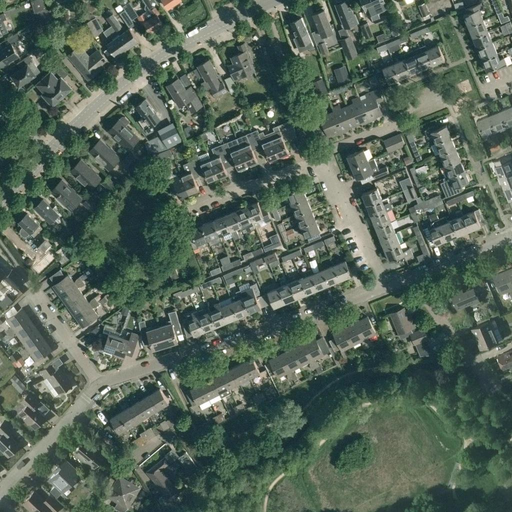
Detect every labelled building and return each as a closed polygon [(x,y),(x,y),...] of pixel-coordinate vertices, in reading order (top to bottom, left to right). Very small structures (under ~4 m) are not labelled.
[(35,0),(32,1),(35,13),(38,25),(51,20),(43,0),(35,0)] [(139,16),(137,17),(142,26),(145,24),(150,32),(163,24),(157,14),(159,13),(155,7),(158,5),(155,0),(142,0),(145,4),(144,9),(146,12),(139,16)] [(163,0),(169,9),(181,0),(163,0)] [(348,0),(336,5),(342,20),(345,28),(358,23),(355,15),(353,15),(348,0)] [(372,0),(361,0),(365,9),(366,10),(368,16),(370,15),(373,22),(375,21),(374,20),(380,18),(378,12),(372,0)] [(383,0),(372,0),(378,12),(387,8),(383,0)] [(137,17),(139,16),(131,3),(124,7),(126,10),(132,20),(137,17)] [(467,14),(463,15),(468,27),(483,20),(479,10),(483,8),(481,3),(471,7),(465,10),(467,14)] [(424,4),(419,6),(423,17),(429,15),(424,4)] [(316,10),(317,12),(313,14),(319,29),(320,29),(323,36),(333,32),(330,25),(331,25),(323,7),(316,10)] [(135,25),(132,20),(126,10),(120,14),(129,28),(135,25)] [(115,31),(119,36),(128,48),(139,40),(130,28),(125,31),(118,22),(119,21),(113,13),(106,18),(112,26),(116,31),(115,31)] [(501,24),(509,20),(507,16),(504,17),(502,13),(497,14),(501,24)] [(293,39),(298,50),(300,53),(314,46),(301,19),(290,23),(296,37),(293,39)] [(91,20),(84,24),(92,38),(99,34),(91,20)] [(488,31),(483,20),(468,27),(473,37),(488,31)] [(367,23),(360,26),(366,38),(372,35),(367,23)] [(399,24),(392,26),(395,36),(402,33),(399,24)] [(116,56),(128,48),(119,36),(115,31),(116,31),(112,26),(104,31),(111,41),(107,44),(116,56)] [(419,31),(421,35),(430,31),(428,27),(419,31)] [(421,35),(419,31),(410,35),(412,39),(421,35)] [(477,49),(492,42),(488,31),(473,37),(477,49)] [(4,48),(0,50),(0,62),(2,65),(8,62),(10,62),(12,61),(13,60),(14,58),(13,58),(19,55),(12,44),(22,38),(18,32),(1,42),(4,48)] [(38,47),(44,46),(40,32),(34,34),(38,47)] [(358,56),(351,35),(340,39),(348,60),(358,56)] [(397,40),(399,44),(408,41),(406,36),(397,40)] [(399,44),(397,40),(388,43),(390,48),(399,44)] [(325,42),(319,44),(323,54),(329,52),(325,42)] [(482,60),(497,53),(492,42),(477,49),(482,60)] [(234,64),(229,67),(234,80),(242,77),(242,78),(248,75),(248,74),(254,71),(251,64),(253,63),(250,57),(244,44),(238,46),(241,54),(231,58),(234,64)] [(386,44),(377,48),(379,53),(388,49),(386,44)] [(79,45),(67,55),(88,80),(100,70),(99,69),(109,61),(98,49),(89,57),(79,45)] [(416,54),(422,70),(434,65),(427,50),(425,45),(414,50),(416,54)] [(427,50),(434,65),(445,61),(438,45),(427,50)] [(405,59),(411,74),(422,70),(416,54),(414,50),(403,54),(405,59)] [(480,60),(480,62),(482,66),(483,67),(485,66),(487,71),(496,67),(497,70),(507,65),(506,63),(504,58),(500,60),(497,53),(482,60),(480,60)] [(25,82),(27,82),(29,82),(30,80),(31,78),(36,75),(28,64),(33,61),(29,55),(17,63),(21,69),(12,75),(19,86),(25,82)] [(199,67),(194,70),(198,76),(203,73),(207,80),(212,88),(211,89),(216,97),(227,91),(222,83),(220,84),(215,75),(217,74),(209,59),(198,66),(199,67)] [(394,63),(400,79),(411,74),(405,59),(394,63)] [(387,62),(381,65),(382,68),(389,83),(400,79),(394,63),(393,60),(387,62)] [(68,74),(59,64),(37,83),(45,92),(42,94),(53,105),(72,88),(63,78),(68,74)] [(349,80),(346,73),(336,77),(338,84),(349,80)] [(374,76),(368,78),(372,86),(378,84),(374,76)] [(169,82),(169,84),(168,85),(176,99),(175,100),(179,106),(186,102),(188,105),(187,106),(191,112),(202,106),(194,94),(195,93),(191,87),(186,90),(178,78),(177,79),(175,78),(169,82)] [(322,79),(313,83),(317,95),(327,91),(322,79)] [(281,83),(272,86),(278,103),(287,100),(281,83)] [(359,97),(369,122),(375,119),(376,117),(382,114),(377,103),(383,100),(378,89),(365,95),(366,95),(367,98),(361,101),(360,98),(359,97)] [(354,104),(347,107),(355,126),(361,123),(363,124),(369,122),(359,97),(352,100),(354,104)] [(146,99),(136,106),(144,117),(139,120),(145,129),(149,126),(150,127),(161,119),(159,117),(158,117),(154,112),(155,112),(146,99)] [(339,105),(332,108),(342,133),(348,130),(349,128),(355,126),(347,107),(341,109),(339,105)] [(511,123),(511,111),(510,107),(499,111),(505,127),(511,123)] [(326,111),(313,116),(318,127),(323,125),(327,136),(328,137),(334,134),(336,135),(342,133),(332,108),(334,112),(327,115),(326,111)] [(488,116),(494,131),(505,127),(499,111),(488,116)] [(122,117),(119,119),(109,131),(128,150),(139,139),(126,126),(130,122),(125,117),(124,116),(123,116),(123,117),(122,117)] [(488,116),(477,120),(485,140),(490,138),(488,134),(494,131),(488,116)] [(274,131),(269,133),(271,138),(279,157),(280,156),(281,157),(282,158),(288,156),(289,153),(283,140),(289,137),(290,140),(297,137),(293,120),(283,124),(273,128),(274,131)] [(158,130),(168,149),(183,141),(173,123),(158,130)] [(437,125),(425,130),(425,131),(428,138),(433,136),(436,143),(451,137),(446,125),(438,129),(437,126),(437,125)] [(186,137),(187,137),(191,135),(188,127),(183,129),(186,137)] [(257,130),(252,133),(253,136),(257,146),(259,149),(264,147),(265,149),(269,161),(270,161),(272,162),(277,160),(278,158),(278,157),(279,157),(271,138),(269,133),(264,135),(263,132),(259,134),(257,130)] [(242,137),(237,139),(240,146),(248,165),(249,165),(249,166),(251,166),(256,164),(257,162),(257,161),(252,148),(257,146),(253,136),(252,133),(242,137)] [(395,136),(400,148),(405,145),(400,134),(395,136)] [(395,136),(389,139),(394,150),(400,148),(395,136)] [(451,137),(436,143),(440,154),(455,148),(451,137)] [(232,141),(222,145),(227,158),(232,156),(236,165),(238,169),(238,170),(240,171),(246,168),(246,167),(246,166),(248,165),(240,146),(237,139),(232,141)] [(389,139),(384,141),(388,152),(394,150),(389,139)] [(120,159),(100,140),(89,151),(109,170),(120,159)] [(414,141),(410,143),(413,152),(418,150),(414,141)] [(501,147),(503,152),(511,148),(511,147),(510,144),(501,147)] [(227,158),(222,145),(212,149),(215,156),(210,159),(218,177),(219,177),(220,178),(221,178),(227,176),(228,174),(222,160),(227,158)] [(501,147),(492,151),(494,156),(503,152),(501,147)] [(455,148),(440,154),(445,165),(460,159),(455,148)] [(350,168),(368,161),(363,150),(347,156),(348,157),(346,158),(350,168)] [(418,150),(413,152),(417,161),(422,159),(418,150)] [(132,152),(127,157),(138,167),(140,169),(144,164),(132,152)] [(511,157),(511,153),(495,160),(497,165),(495,166),(499,177),(511,171),(511,163),(510,159),(511,158),(511,157)] [(197,155),(192,157),(193,161),(197,170),(202,168),(204,172),(208,181),(218,177),(210,159),(200,162),(198,156),(197,155)] [(133,172),(138,167),(127,157),(123,162),(133,172)] [(374,158),(368,161),(350,168),(354,179),(356,178),(357,179),(372,173),(375,178),(389,172),(386,167),(379,170),(374,158)] [(446,169),(441,171),(444,178),(449,176),(465,170),(460,159),(445,165),(446,169)] [(101,179),(81,160),(70,171),(90,190),(101,179)] [(186,172),(181,175),(189,193),(199,190),(194,179),(193,176),(199,174),(197,170),(193,161),(183,165),(186,172)] [(415,167),(410,169),(414,178),(418,176),(427,172),(424,166),(416,169),(415,167)] [(179,197),(189,193),(181,175),(176,177),(176,175),(173,174),(170,167),(162,170),(169,186),(174,184),(179,197)] [(449,176),(444,178),(445,181),(446,183),(447,183),(452,195),(462,191),(463,188),(461,185),(469,181),(465,170),(449,176)] [(511,171),(499,177),(504,188),(511,184),(511,171)] [(418,176),(414,178),(418,187),(422,185),(418,176)] [(108,177),(102,183),(112,193),(118,187),(108,177)] [(409,177),(405,179),(408,188),(413,187),(409,177)] [(62,180),(51,191),(71,210),(82,199),(62,180)] [(507,195),(509,199),(511,197),(511,184),(504,188),(503,189),(505,196),(507,195)] [(302,186),(286,192),(288,196),(291,204),(306,198),(302,186)] [(413,187),(408,188),(412,198),(417,196),(413,187)] [(377,188),(362,194),(367,206),(382,199),(377,188)] [(456,198),(458,202),(467,198),(465,194),(456,198)] [(425,206),(432,203),(441,200),(439,195),(424,202),(425,206)] [(89,197),(83,204),(93,213),(99,207),(89,197)] [(370,213),(371,217),(387,210),(387,211),(392,208),(388,197),(382,199),(367,206),(365,207),(367,214),(370,213)] [(306,198),(291,204),(296,215),(311,209),(306,198)] [(458,202),(456,198),(447,201),(449,206),(458,202)] [(55,210),(44,199),(35,208),(47,219),(50,223),(59,214),(55,210)] [(441,200),(432,203),(434,208),(443,204),(441,200)] [(273,201),(268,202),(272,212),(277,210),(273,201)] [(258,202),(247,207),(253,222),(255,228),(256,227),(255,226),(260,224),(258,220),(264,218),(265,222),(271,219),(266,205),(260,207),(258,202)] [(418,204),(414,205),(416,210),(423,207),(425,206),(424,202),(418,204)] [(425,206),(423,207),(425,211),(434,208),(432,203),(425,206)] [(240,209),(235,211),(242,227),(243,231),(244,231),(244,232),(255,228),(253,222),(247,207),(246,205),(239,208),(240,209)] [(311,209),(296,215),(300,226),(316,220),(311,209)] [(475,211),(463,215),(469,231),(481,226),(477,217),(482,215),(480,209),(475,211)] [(277,210),(272,212),(276,221),(281,219),(277,210)] [(372,217),(370,218),(372,225),(374,224),(376,228),(391,222),(387,211),(387,210),(371,217),(372,217)] [(458,218),(452,220),(458,235),(469,231),(463,215),(461,210),(456,212),(458,218)] [(235,211),(224,216),(231,231),(233,237),(234,240),(240,238),(236,229),(242,227),(235,211)] [(416,211),(411,213),(415,222),(419,220),(416,211)] [(42,228),(39,224),(27,214),(19,223),(23,227),(21,228),(20,230),(20,233),(21,234),(22,236),(25,237),(27,236),(28,235),(30,233),(34,236),(39,231),(42,228)] [(65,216),(59,218),(63,230),(70,227),(65,216)] [(224,216),(213,220),(219,236),(223,234),(226,240),(233,237),(231,231),(224,216)] [(445,217),(439,220),(441,224),(441,225),(447,240),(458,235),(452,220),(447,222),(445,217)] [(213,220),(202,225),(208,240),(209,240),(211,246),(222,242),(219,236),(213,220)] [(300,226),(296,228),(298,233),(302,231),(305,237),(307,237),(309,242),(321,238),(321,237),(319,232),(320,231),(316,220),(300,226)] [(429,227),(423,229),(430,246),(435,244),(436,245),(447,240),(441,225),(441,224),(439,220),(433,222),(435,227),(430,229),(429,227)] [(391,222),(376,228),(380,239),(396,233),(391,222)] [(191,230),(185,233),(190,244),(191,243),(194,250),(199,248),(198,245),(208,240),(202,225),(202,224),(200,223),(196,225),(195,226),(196,228),(191,230)] [(282,223),(278,225),(281,234),(286,232),(286,231),(282,223)] [(418,226),(413,228),(417,237),(421,235),(418,226)] [(286,232),(281,234),(285,243),(290,241),(288,238),(286,232)] [(396,233),(380,239),(385,250),(400,244),(396,233)] [(272,243),(263,247),(265,252),(280,246),(282,245),(277,234),(270,237),(272,243)] [(425,244),(421,235),(417,237),(421,246),(425,244)] [(52,245),(42,236),(35,243),(45,253),(52,245)] [(333,236),(324,240),(326,244),(335,241),(333,236)] [(322,241),(313,244),(315,249),(324,245),(322,241)] [(313,244),(304,248),(306,253),(315,249),(313,244)] [(403,250),(400,244),(385,250),(390,261),(405,255),(406,259),(414,256),(410,247),(403,250)] [(261,248),(252,252),(254,256),(263,252),(261,248)] [(300,250),(291,254),(293,258),(302,254),(300,250)] [(252,252),(243,255),(245,260),(254,256),(252,252)] [(275,252),(264,257),(266,262),(267,264),(269,263),(278,259),(275,252)] [(284,256),(282,257),(284,262),(293,258),(291,254),(284,256)] [(264,257),(254,261),(255,262),(256,265),(266,262),(264,257)] [(240,259),(231,263),(233,267),(242,264),(241,262),(240,259)] [(278,259),(269,263),(271,267),(280,263),(278,259)] [(346,260),(334,265),(341,280),(352,275),(346,260)] [(174,263),(167,266),(172,279),(179,276),(174,263)] [(223,266),(222,267),(223,271),(233,267),(231,263),(223,266)] [(334,265),(323,269),(330,285),(341,280),(334,265)] [(212,270),(210,271),(212,276),(221,272),(220,267),(217,268),(212,270)] [(93,273),(89,268),(83,272),(84,274),(87,278),(93,273)] [(242,268),(233,272),(235,276),(244,272),(242,268)] [(307,276),(301,278),(307,294),(319,289),(312,274),(310,269),(305,271),(307,276)] [(323,269),(312,274),(319,289),(330,285),(323,269)] [(13,270),(5,278),(15,288),(22,281),(18,277),(19,276),(13,270)] [(511,297),(511,286),(505,271),(494,276),(501,294),(510,290),(510,292),(510,293),(511,298),(511,297)] [(233,272),(224,275),(225,280),(234,276),(235,276),(233,272)] [(60,297),(83,281),(80,277),(76,280),(76,282),(74,283),(68,275),(53,286),(60,297)] [(220,277),(210,281),(212,285),(221,282),(220,277)] [(301,278),(290,283),(296,298),(307,294),(301,278)] [(83,281),(60,297),(67,306),(83,295),(78,288),(80,287),(81,287),(85,284),(83,281)] [(210,281),(201,284),(203,289),(212,285),(210,281)] [(463,292),(461,286),(450,290),(454,300),(453,301),(457,309),(471,304),(471,305),(480,302),(477,295),(478,291),(486,288),(490,290),(493,296),(487,282),(474,287),(473,287),(473,288),(463,292)] [(241,290),(240,290),(243,297),(243,298),(250,313),(261,308),(257,297),(256,296),(261,294),(256,283),(250,285),(251,288),(242,292),(241,290)] [(290,283),(279,288),(285,303),(296,298),(290,283)] [(198,286),(188,290),(190,294),(199,291),(198,286)] [(279,288),(268,292),(268,293),(272,303),(274,308),(285,303),(279,288)] [(183,292),(179,294),(180,295),(181,298),(190,294),(188,290),(183,292)] [(237,295),(230,297),(232,302),(239,317),(239,318),(242,319),(246,317),(247,315),(247,314),(250,313),(243,298),(243,297),(240,290),(236,292),(237,295)] [(75,317),(97,300),(95,297),(91,300),(90,302),(89,303),(83,295),(67,306),(75,317)] [(230,298),(220,302),(221,307),(228,322),(239,317),(232,302),(230,297),(230,298)] [(97,300),(75,317),(82,328),(98,316),(92,308),(94,307),(96,307),(100,305),(97,300)] [(220,302),(208,307),(210,311),(216,326),(228,322),(221,307),(220,302)] [(208,307),(197,311),(199,316),(205,331),(216,326),(210,311),(208,307)] [(7,335),(29,319),(22,308),(6,319),(12,328),(10,329),(8,329),(5,331),(7,335)] [(404,308),(390,314),(399,334),(408,330),(410,334),(411,334),(411,333),(416,331),(415,328),(415,327),(411,318),(409,319),(407,315),(404,308)] [(167,325),(160,327),(166,346),(178,342),(174,329),(181,327),(175,310),(169,313),(171,320),(166,322),(167,325)] [(188,320),(183,322),(188,337),(194,335),(194,336),(195,336),(197,337),(201,336),(202,333),(201,333),(205,331),(199,316),(197,311),(186,316),(188,320)] [(367,317),(356,322),(368,347),(372,345),(370,341),(368,340),(368,338),(376,334),(367,317)] [(37,329),(29,319),(7,335),(10,338),(13,336),(14,334),(15,333),(21,340),(37,329)] [(154,350),(166,346),(160,327),(152,329),(152,326),(147,328),(144,320),(139,322),(142,339),(149,337),(154,350)] [(489,321),(473,328),(481,348),(503,338),(496,321),(490,324),(489,321)] [(356,322),(345,328),(353,345),(362,341),(362,343),(362,345),(364,349),(368,347),(356,322)] [(113,352),(114,353),(120,336),(114,334),(116,328),(111,326),(106,325),(102,336),(108,338),(104,349),(104,350),(105,352),(112,354),(113,353),(113,352)] [(101,333),(96,327),(89,332),(94,338),(101,333)] [(353,345),(345,328),(333,334),(342,351),(341,351),(344,359),(349,357),(345,350),(353,345)] [(416,331),(411,333),(411,334),(415,344),(416,344),(427,340),(428,339),(423,328),(416,331)] [(19,352),(22,355),(44,339),(37,329),(21,340),(26,348),(25,349),(23,349),(19,352)] [(125,338),(120,336),(114,353),(115,353),(115,354),(116,356),(123,358),(124,357),(125,356),(129,345),(134,347),(138,335),(128,332),(125,338)] [(315,337),(304,343),(316,368),(320,366),(318,362),(317,363),(315,359),(324,355),(315,337)] [(44,339),(22,355),(24,359),(27,357),(28,354),(30,353),(35,361),(51,349),(44,339)] [(316,368),(304,343),(292,349),(301,366),(309,362),(311,365),(310,366),(312,370),(316,368)] [(429,346),(419,351),(421,356),(433,355),(429,346)] [(292,349),(281,355),(293,379),(297,377),(295,373),(293,372),(293,370),(301,366),(292,349)] [(511,350),(498,356),(503,369),(511,365),(511,350)] [(293,379),(281,355),(269,360),(278,378),(287,373),(287,375),(287,377),(289,381),(293,379)] [(252,358),(242,363),(250,378),(260,373),(252,358)] [(250,378),(242,363),(232,368),(239,383),(250,378)] [(47,377),(54,387),(50,390),(54,397),(59,394),(71,385),(70,384),(72,383),(68,377),(66,379),(59,368),(55,371),(50,365),(40,372),(45,379),(47,377)] [(229,388),(239,383),(232,368),(222,373),(229,388)] [(222,373),(211,378),(219,393),(229,388),(222,373)] [(27,387),(15,374),(11,379),(16,385),(15,386),(21,393),(27,387)] [(209,398),(219,393),(211,378),(201,383),(209,398)] [(209,398),(201,383),(191,388),(191,389),(186,392),(193,406),(198,403),(198,404),(209,398)] [(273,385),(264,389),(269,401),(278,396),(273,385)] [(150,395),(159,409),(169,403),(160,389),(150,395)] [(25,407),(19,414),(34,428),(44,418),(34,408),(38,403),(28,394),(20,402),(25,407)] [(149,415),(159,409),(150,395),(140,401),(149,415)] [(139,421),(149,415),(140,401),(131,406),(139,421)] [(129,427),(139,421),(131,406),(121,412),(129,427)] [(111,418),(114,424),(108,427),(116,434),(129,427),(121,412),(111,418)] [(170,427),(174,424),(171,418),(166,421),(170,427)] [(0,436),(0,449),(8,457),(19,446),(12,439),(8,435),(12,430),(4,422),(0,425),(0,433),(1,435),(0,436)] [(161,424),(156,427),(160,433),(164,430),(161,424)] [(156,436),(160,433),(156,427),(152,430),(156,436)] [(141,445),(137,438),(133,441),(136,447),(141,445)] [(84,440),(73,453),(92,469),(103,456),(84,440)] [(186,453),(178,459),(189,474),(197,468),(186,453)] [(165,457),(156,465),(147,472),(165,494),(162,497),(168,504),(172,500),(176,504),(180,501),(177,496),(187,488),(181,481),(174,487),(160,470),(169,462),(165,457)] [(175,461),(168,468),(173,473),(180,467),(175,461)] [(49,480),(62,492),(74,480),(72,478),(78,473),(67,462),(61,468),(59,465),(53,471),(56,473),(49,480)] [(123,511),(137,490),(118,479),(107,497),(117,503),(114,509),(118,511),(123,511)] [(97,498),(101,501),(108,490),(103,487),(97,498)] [(137,497),(144,501),(148,494),(141,490),(137,497)] [(49,497),(44,502),(34,492),(22,504),(30,511),(47,511),(49,510),(50,511),(54,511),(60,506),(49,496),(49,497)]
